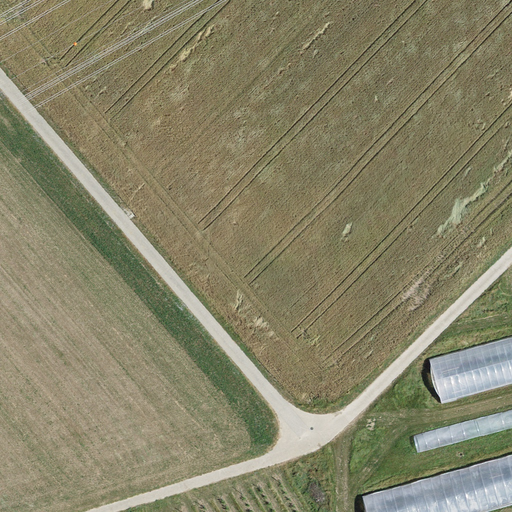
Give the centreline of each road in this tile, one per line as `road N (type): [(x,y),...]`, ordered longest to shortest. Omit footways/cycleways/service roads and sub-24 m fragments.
road 1 (track): [(103,511),(312,446),(511,254)]
road 2 (track): [(0,81),(312,446)]
